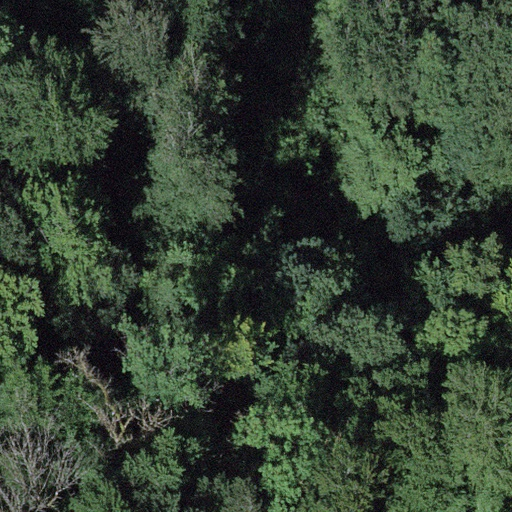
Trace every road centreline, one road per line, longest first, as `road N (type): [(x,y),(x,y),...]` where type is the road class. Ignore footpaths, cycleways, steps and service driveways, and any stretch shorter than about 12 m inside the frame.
road 1 (track): [(511,291),(349,277),(0,221)]
road 2 (track): [(511,363),(316,395),(0,430)]
